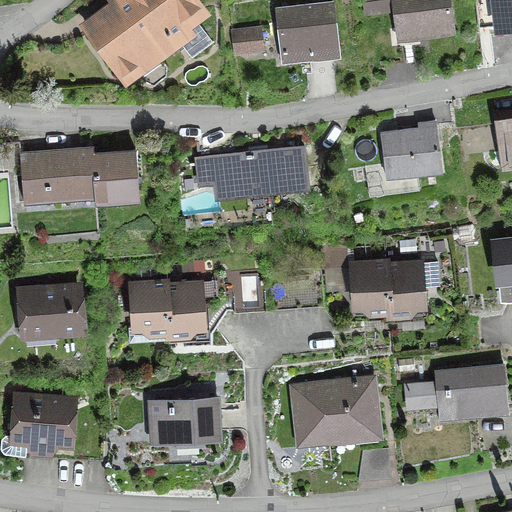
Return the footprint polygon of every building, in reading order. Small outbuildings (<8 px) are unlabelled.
[(127,0),(128,0),(87,31),(125,81),(178,42),(191,59),(212,44),(194,20),(204,13),(194,0),(127,0)] [(393,10),(397,39),(452,32),(448,0),(362,0),(364,14),(393,10)] [(511,0),(493,0),(496,25),(511,23),(511,0)] [(283,61),(283,62),(337,56),(331,2),(275,9),(281,62),(283,61)] [(258,29),(231,33),(234,53),(261,49),(258,29)] [(511,104),(491,107),(499,165),(511,163),(511,104)] [(440,172),(434,121),(417,123),(417,128),(379,133),(385,179),(440,172)] [(91,148),(19,154),(23,204),(93,197),(94,204),(138,201),(134,150),(92,154),(91,148)] [(305,185),(302,148),(213,158),(216,190),(267,184),(267,189),(305,185)] [(501,301),(502,300),(511,299),(511,240),(494,243),(498,287),(499,287),(501,301)] [(322,264),(346,263),(345,245),(321,247),(322,264)] [(388,315),(389,315),(385,261),(350,264),(353,314),(387,311),(388,315)] [(385,261),(389,315),(423,312),(419,262),(385,265),(385,261)] [(266,309),(324,305),(321,266),(263,270),(266,309)] [(167,336),(168,336),(163,281),(130,284),(133,334),(167,332),(167,336)] [(165,281),(163,281),(168,336),(203,333),(199,283),(165,286),(165,281)] [(19,292),(22,331),(52,328),(57,333),(80,331),(77,287),(19,292)] [(473,411),(473,413),(507,410),(502,364),(434,371),(436,389),(443,388),(446,414),(473,411)] [(296,447),(327,444),(327,441),(378,436),(372,378),(289,387),(296,447)] [(404,386),(406,407),(429,405),(427,384),(404,386)] [(24,455),(55,457),(56,442),(69,443),(72,400),(15,397),(12,437),(4,436),(0,440),(0,444),(0,450),(3,454),(24,455)] [(197,440),(218,439),(216,397),(149,401),(151,437),(196,434),(197,440)] [(389,476),(386,449),(363,451),(359,479),(389,476)]
